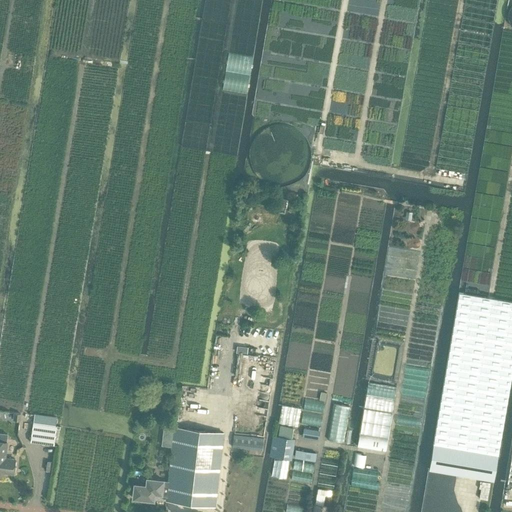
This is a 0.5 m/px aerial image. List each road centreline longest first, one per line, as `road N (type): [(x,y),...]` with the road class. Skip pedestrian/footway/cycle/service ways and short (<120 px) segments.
road 1 (track): [(23,417),(92,0)]
road 2 (track): [(384,0),(355,163),(429,176),(461,0)]
